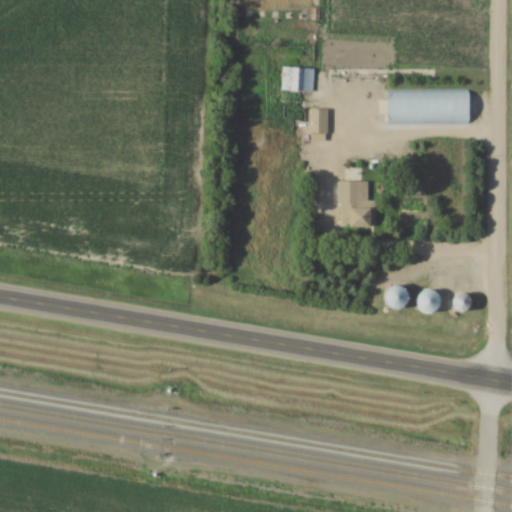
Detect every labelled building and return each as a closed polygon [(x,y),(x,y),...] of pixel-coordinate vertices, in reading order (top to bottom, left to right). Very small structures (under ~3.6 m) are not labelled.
[(281,66),(280,90),(311,92),(313,69),(281,66)] [(387,89),(387,123),(467,123),(467,89),(387,89)] [(373,201),(367,201),(367,182),(338,182),(338,228),(373,228),(373,201)] [(387,308),(404,307),(404,287),(386,288),(387,308)] [(427,313),(438,296),(427,289),(416,305),(427,313)]
